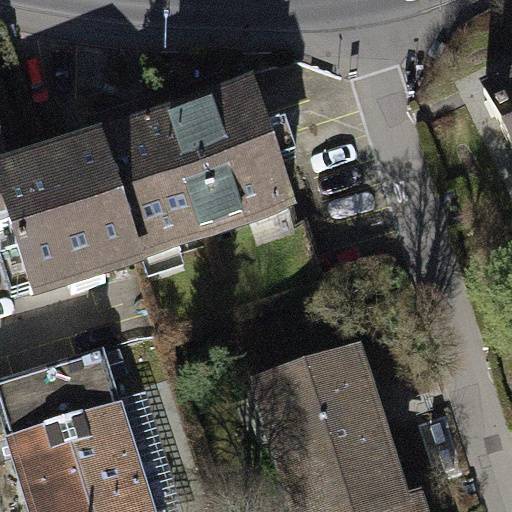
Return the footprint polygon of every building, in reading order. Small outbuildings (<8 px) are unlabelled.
[(511,152),(511,77),(482,92),(511,152)] [(100,271),(290,211),(253,95),(231,102),(227,90),(200,98),(197,89),(89,123),(96,144),(28,165),(31,176),(7,184),(0,186),(0,198),(8,224),(30,292),(67,280),(71,292),(103,282),(100,271)] [(0,161),(0,226),(8,224),(0,198),(0,186),(7,184),(0,161)] [(148,511),(99,357),(0,388),(0,421),(28,511),(148,511)] [(299,511),(393,511),(397,511),(350,362),(261,391),(299,511)]
